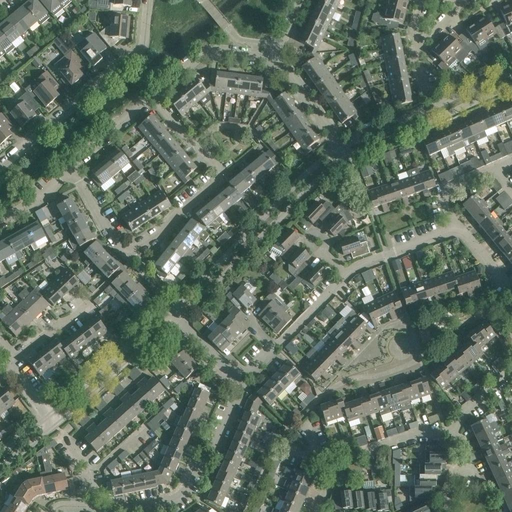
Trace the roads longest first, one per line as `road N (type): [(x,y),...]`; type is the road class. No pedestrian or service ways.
road 1 (residential): [(341,147),(166,312)]
road 2 (residential): [(176,320),(349,157)]
road 3 (residential): [(0,165),(142,48),(147,0)]
road 4 (residential): [(130,251),(160,233),(220,173),(151,97)]
road 5 (residential): [(95,506),(180,496),(210,456),(242,384)]
road 6 (residential): [(511,73),(341,147)]
road 7 (residential): [(349,157),(511,85)]
road 8 (residential): [(55,426),(176,320)]
road 9 (residential): [(166,312),(47,416)]
road 10 (residential): [(345,274),(242,384)]
road 11 (residential): [(151,97),(207,52),(274,56)]
road 12 (residential): [(334,474),(349,454),(420,433),(452,434)]
road 13 (residential): [(457,227),(345,274)]
